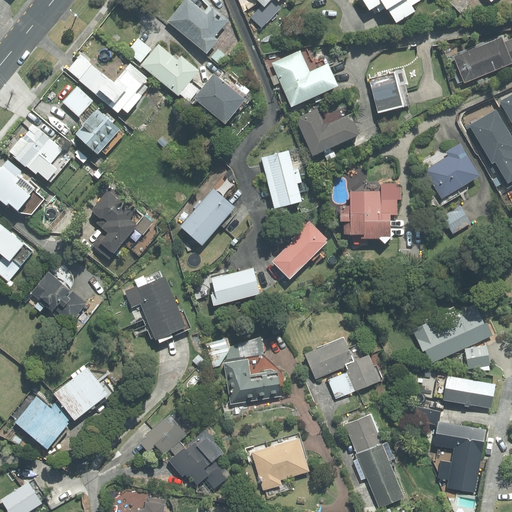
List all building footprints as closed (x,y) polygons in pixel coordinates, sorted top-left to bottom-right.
[(192,0),(184,0),(169,20),(210,52),(221,38),(217,35),(231,18),(215,6),(209,13),(192,0)] [(263,0),(266,2),(257,11),(268,21),(282,6),(275,0),(263,0)] [(414,0),(367,0),(373,8),(379,4),(382,10),(389,5),(399,21),(420,8),(414,0)] [(464,0),(452,0),(450,2),(459,14),(469,5),(464,0)] [(455,56),(465,82),(511,62),(511,37),(506,41),(504,36),(455,56)] [(153,49),(140,38),(127,53),(141,64),(153,49)] [(159,43),(143,64),(182,94),(183,93),(192,100),(202,88),(191,79),(200,68),(183,54),(179,58),(159,43)] [(274,62),(293,105),(341,83),(331,62),(311,71),(301,49),(274,62)] [(93,64),(81,79),(121,112),(125,108),(130,113),(144,96),(138,92),(151,77),(132,62),(115,82),(93,64)] [(397,69),(371,77),(380,111),(406,104),(397,69)] [(249,96),(216,72),(197,97),(230,121),(249,96)] [(79,85),(63,101),(85,123),(76,132),(102,158),(127,133),(79,85)] [(511,95),(502,102),(511,118),(511,95)] [(297,118),(314,153),(361,131),(352,112),(327,124),(320,108),(297,118)] [(494,162),(508,187),(511,184),(511,153),(511,154),(511,153),(511,136),(497,109),(469,124),(490,164),(494,162)] [(40,172),(49,180),(59,168),(62,171),(74,157),(34,123),(10,151),(37,175),(40,172)] [(438,133),(421,142),(428,157),(445,147),(438,133)] [(426,169),(444,197),(483,174),(462,141),(447,151),(449,155),(426,169)] [(291,148),(262,156),(276,206),(305,198),(291,148)] [(11,204),(21,212),(35,214),(49,194),(25,176),(27,174),(9,160),(3,167),(0,164),(0,198),(10,205),(11,204)] [(155,223),(111,187),(93,209),(104,217),(98,224),(106,230),(94,245),(112,259),(138,226),(147,233),(155,223)] [(215,187),(183,225),(204,243),(237,205),(215,187)] [(398,188),(352,189),(353,203),(344,203),(344,232),(367,231),(367,236),(393,236),(393,212),(399,212),(398,188)] [(462,204),(443,215),(454,234),(473,222),(462,204)] [(0,260),(0,273),(9,281),(21,267),(14,260),(28,243),(0,220),(0,248),(6,253),(0,260)] [(311,220),(274,259),(293,277),(330,238),(311,220)] [(210,243),(187,252),(191,264),(215,255),(210,243)] [(59,269),(55,266),(33,293),(72,326),(92,302),(74,288),(74,287),(74,286),(74,285),(74,284),(74,283),(74,282),(74,281),(74,280),(74,279),(74,278),(73,278),(73,277),(73,276),(73,275),(72,274),(72,273),(71,272),(71,271),(70,270),(69,269),(69,268),(64,264),(59,269)] [(210,279),(217,303),(263,290),(256,266),(210,279)] [(160,338),(189,325),(166,275),(128,292),(134,305),(143,301),(160,338)] [(488,336),(495,333),(480,303),(453,315),(451,311),(416,327),(432,362),(468,346),(470,368),(491,366),(488,336)] [(354,332),(307,352),(318,377),(348,364),(350,370),(327,379),(335,398),(384,378),(373,351),(364,355),(354,332)] [(229,337),(208,343),(214,367),(222,364),(232,348),(229,337)] [(252,357),(226,361),(233,403),(284,395),(280,368),(254,372),(252,357)] [(90,365),(56,392),(59,396),(53,404),(38,394),(17,422),(52,448),(75,417),(78,421),(113,394),(90,365)] [(499,383),(450,373),(445,398),(494,407),(499,383)] [(407,496),(374,412),(346,423),(380,507),(407,496)] [(177,454),(171,459),(184,474),(187,472),(197,484),(205,477),(215,488),(233,472),(218,455),(226,448),(208,427),(187,446),(182,440),(189,434),(171,413),(141,438),(153,451),(160,445),(166,453),(172,448),(177,454)] [(488,428),(441,419),(436,443),(456,447),(448,488),(475,493),(488,428)] [(302,436),(254,450),(266,489),(283,484),(281,477),(312,468),(302,436)] [(33,480),(4,498),(12,511),(32,511),(47,503),(33,480)] [(169,511),(171,500),(149,497),(148,505),(131,511),(127,511),(122,511),(121,511),(169,511)]
